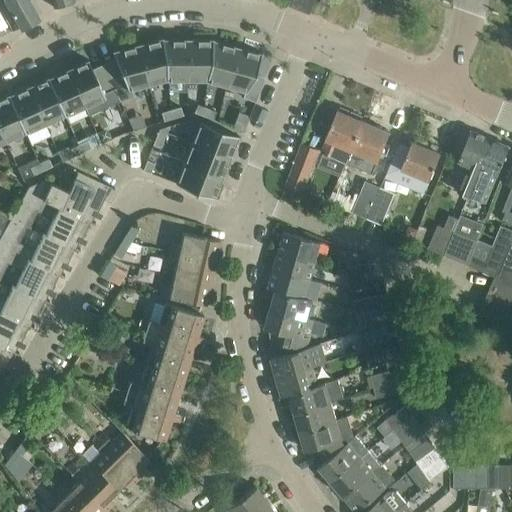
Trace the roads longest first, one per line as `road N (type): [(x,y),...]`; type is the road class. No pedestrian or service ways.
road 1 (residential): [(245,224),(135,201),(0,406)]
road 2 (residential): [(309,32),(199,0),(155,1),(108,9),(0,61)]
road 3 (residential): [(273,443),(250,387),(239,327),(245,224)]
road 4 (residential): [(245,224),(258,163),(309,32)]
road 5 (residential): [(442,87),(309,32)]
road 6 (residential): [(162,511),(273,443)]
